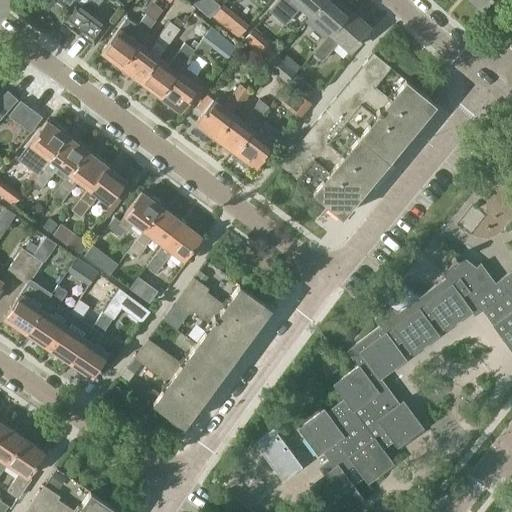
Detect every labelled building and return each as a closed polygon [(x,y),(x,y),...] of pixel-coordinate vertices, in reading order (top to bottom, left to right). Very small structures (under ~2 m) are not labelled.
[(59,20),(69,27),(84,6),(82,5),(85,0),(61,0),(69,6),(59,20)] [(301,6),(311,15),(323,0),(277,0),(268,10),(285,25),(301,6)] [(350,10),(337,0),(323,0),(311,15),(305,21),(325,39),(350,10)] [(473,0),(482,8),(489,0),(473,0)] [(69,27),(79,35),(95,14),(84,6),(69,27)] [(213,15),(212,15),(227,28),(235,19),(220,7),(213,15)] [(370,28),(350,10),(325,39),(312,53),(321,61),(340,40),(351,49),(370,28)] [(109,25),(95,14),(79,35),(94,45),(109,25)] [(101,52),(121,67),(138,44),(156,21),(146,14),(135,28),(124,20),(101,52)] [(156,40),(155,41),(165,48),(166,47),(179,29),(169,21),(156,40)] [(235,47),(211,28),(204,37),(229,56),(235,47)] [(260,39),(252,48),(269,62),(276,54),(277,53),(260,39)] [(194,41),(190,46),(194,49),(198,44),(194,41)] [(174,55),(183,63),(193,50),(184,43),(174,55)] [(130,74),(140,81),(157,59),(138,44),(121,67),(120,71),(127,76),(130,74)] [(373,53),(327,109),(388,159),(435,103),(421,92),(406,79),(405,80),(389,99),(374,86),(390,67),(374,55),(373,53)] [(286,83),(287,82),(295,73),(296,71),(276,54),(269,62),(266,65),(286,83)] [(140,81),(159,95),(176,73),(157,59),(140,81)] [(159,95),(160,96),(158,98),(170,108),(172,105),(180,111),(196,88),(201,92),(207,85),(182,66),(177,73),(176,73),(159,95)] [(295,73),(287,82),(288,83),(301,95),(306,98),(313,89),(295,73)] [(288,83),(277,96),(290,108),(301,95),(288,83)] [(216,137),(233,114),(249,92),(240,85),(223,107),(206,95),(197,107),(204,112),(196,122),(194,125),(207,135),(209,132),(216,137)] [(0,118),(17,99),(7,90),(0,98),(0,118)] [(300,116),(311,103),(306,98),(301,95),(290,108),(300,116)] [(9,115),(19,123),(31,108),(21,100),(9,115)] [(252,129),(258,121),(269,107),(259,100),(243,122),(233,114),(216,137),(235,151),(252,129)] [(42,117),(31,108),(19,123),(30,132),(42,117)] [(327,109),(281,165),(282,167),(328,204),(341,215),(388,159),(327,109)] [(41,169),(49,158),(67,135),(66,132),(59,126),(55,127),(47,121),(11,168),(21,175),(31,162),(41,169)] [(258,121),(252,129),(235,151),(255,167),(272,144),(273,145),(278,137),(258,121)] [(67,135),(49,158),(41,169),(32,180),(42,187),(54,171),(64,178),(86,150),(85,147),(78,141),(75,142),(67,136),(67,135)] [(255,166),(258,169),(274,149),(270,146),(255,166)] [(94,156),(86,150),(64,178),(51,195),(61,202),(78,180),(88,188),(105,165),(105,161),(97,156),(94,156)] [(125,180),(105,165),(88,188),(71,209),(81,217),(97,195),(108,203),(125,180)] [(134,222),(144,230),(161,207),(141,192),(124,215),(117,225),(111,220),(99,236),(105,240),(108,237),(117,244),(134,222)] [(37,208),(34,206),(30,207),(28,210),(28,214),(32,216),(36,216),(38,212),(37,208)] [(4,207),(0,213),(0,216),(9,223),(15,214),(4,207)] [(180,221),(161,207),(144,230),(163,244),(180,221)] [(49,220),(44,227),(51,232),(57,225),(49,220)] [(200,237),(180,221),(163,244),(146,266),(155,273),(172,251),(183,259),(200,237)] [(61,223),(53,234),(53,235),(80,254),(88,243),(61,223)] [(137,239),(127,252),(137,259),(146,246),(137,239)] [(8,270),(18,277),(33,255),(38,246),(30,241),(24,249),(23,248),(8,270)] [(84,255),(100,267),(108,256),(93,244),(84,255)] [(43,261),(33,255),(18,277),(26,283),(28,284),(30,280),(43,261)] [(384,303),(386,305),(375,318),(380,326),(347,350),(358,366),(333,384),(344,399),(327,412),(324,409),(323,409),(324,410),(300,428),(299,427),(298,428),(318,455),(322,451),(329,460),(318,467),(324,475),(309,486),(327,511),(344,511),(362,499),(362,500),(363,499),(352,484),(363,477),(367,482),(368,482),(367,481),(392,464),(393,464),(382,449),(393,441),(397,447),(398,446),(397,445),(403,441),(422,428),(423,428),(403,400),(399,403),(380,376),(404,359),(404,360),(405,359),(401,353),(408,348),(412,354),(413,353),(413,352),(437,335),(438,336),(439,335),(435,329),(441,324),(445,330),(447,329),(446,329),(470,311),(472,314),(480,308),(511,352),(511,270),(495,283),(481,264),(474,269),(472,269),(471,269),(469,269),(468,269),(457,260),(458,259),(455,257),(451,262),(453,264),(444,275),(446,278),(420,297),(403,282),(402,281),(384,303)] [(82,282),(88,286),(97,272),(90,268),(82,282)] [(203,284),(208,277),(199,270),(193,277),(203,284)] [(157,291),(138,277),(129,288),(149,302),(157,291)] [(193,277),(175,303),(191,314),(193,311),(211,324),(196,344),(226,366),(243,344),(254,329),(270,308),(240,285),(225,306),(207,292),(209,289),(203,284),(193,277)] [(4,317),(25,332),(46,301),(51,294),(30,280),(28,284),(26,283),(19,293),(18,292),(2,316),(4,317)] [(25,332),(47,347),(63,323),(51,315),(58,304),(60,305),(69,293),(57,285),(55,288),(51,294),(46,301),(25,332)] [(81,296),(63,323),(47,347),(68,361),(84,338),(92,326),(80,318),(88,305),(91,301),(93,289),(88,286),(81,296)] [(119,288),(103,311),(113,318),(120,307),(141,322),(150,311),(119,288)] [(92,326),(84,338),(68,361),(91,377),(97,367),(106,373),(115,360),(106,354),(107,353),(95,345),(113,318),(103,311),(92,326)] [(148,339),(134,358),(141,363),(168,383),(153,402),(183,425),(199,403),(211,387),(226,366),(196,344),(182,364),(148,339)] [(134,358),(127,367),(134,372),(141,363),(134,358)] [(23,438),(3,425),(0,429),(0,473),(7,463),(23,438)] [(282,481),(302,466),(273,427),(254,442),(282,481)] [(45,452),(23,438),(7,463),(19,472),(7,490),(18,497),(30,478),(28,477),(45,452)] [(56,472),(49,482),(56,487),(63,476),(56,472)] [(121,511),(90,491),(76,511),(58,499),(60,495),(45,485),(36,499),(26,511),(121,511)] [(253,511),(227,490),(218,501),(231,511),(253,511)]
